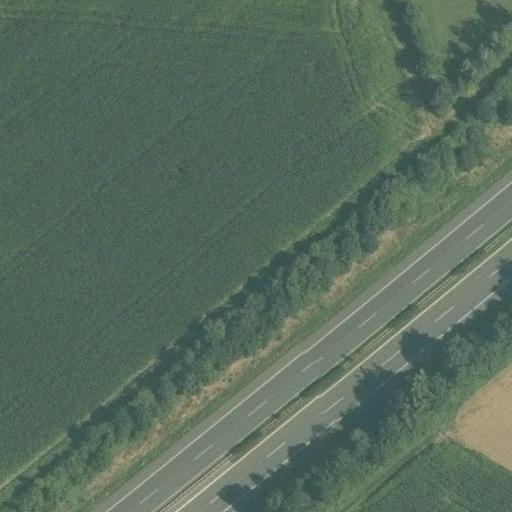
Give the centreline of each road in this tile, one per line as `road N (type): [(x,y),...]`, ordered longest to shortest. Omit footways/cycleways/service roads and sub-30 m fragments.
road 1 (motorway): [(511,184),(120,511)]
road 2 (motorway): [(191,511),(511,249)]
road 3 (track): [(511,68),(438,134),(393,0)]
road 4 (track): [(365,511),(511,395)]
